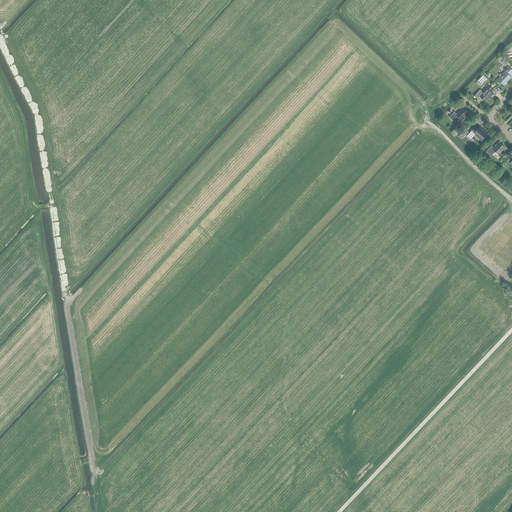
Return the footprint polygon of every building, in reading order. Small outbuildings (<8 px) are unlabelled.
[(7,27),(0,32),(0,33),(2,36),(9,29),(7,27)] [(509,75),(511,73),(511,71),(511,70),(508,66),(506,68),(504,71),(505,72),(498,79),(496,78),(503,85),(511,77),(509,75)] [(485,72),(483,74),(484,74),(488,78),(491,81),(492,80),(490,77),(485,73),(485,72)] [(483,75),(477,81),(481,85),(487,78),(483,75)] [(486,88),(483,92),(482,92),(480,90),(474,96),(477,99),(479,97),(485,102),(493,94),(490,91),(492,89),(487,85),(485,87),(486,88)] [(463,108),(457,114),(454,112),(448,117),(454,122),(458,118),(461,121),(468,113),(463,108)] [(470,132),(466,136),(470,140),(476,134),(478,137),(477,137),(482,141),(488,135),(479,126),(477,129),(475,127),(470,132)] [(499,142),(493,148),(491,146),(485,152),(491,157),(495,152),(498,155),(505,147),(499,142)]
